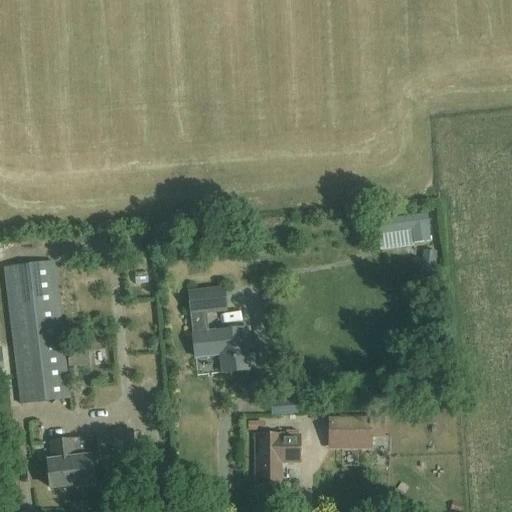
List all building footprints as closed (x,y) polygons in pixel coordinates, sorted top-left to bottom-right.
[(427,215),(377,221),(379,236),(412,231),(413,243),(431,241),(427,215)] [(68,398),(59,321),(53,264),(3,270),(19,402),(68,398)] [(190,315),(225,311),(223,289),(187,293),(190,315)] [(247,376),(246,370),(248,370),(245,341),(249,340),(247,328),(192,334),(195,357),(220,354),(222,373),(230,372),(231,378),(234,381),(245,379),(247,376)] [(121,354),(130,353),(129,332),(119,333),(121,354)] [(296,398),(271,401),(272,413),(298,410),(296,398)] [(383,437),(382,416),(371,417),(371,421),(328,421),(329,445),(371,445),(371,437),(383,437)] [(90,460),(133,456),(131,432),(95,436),(95,439),(72,441),(72,440),(48,443),(51,464),(47,464),(49,491),(92,486),(90,460)] [(299,464),(299,436),(285,436),(285,435),(255,435),(255,485),(281,485),(281,463),(299,464)]
